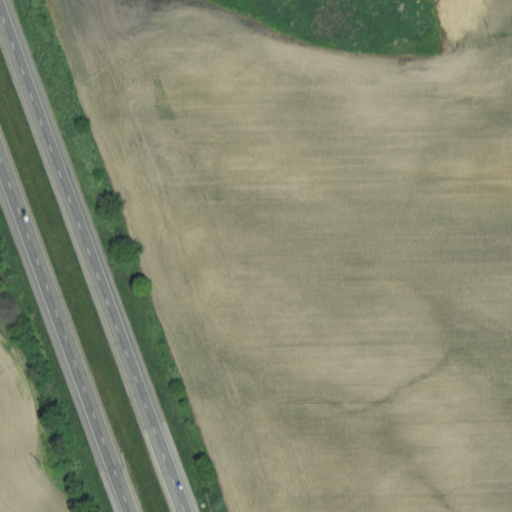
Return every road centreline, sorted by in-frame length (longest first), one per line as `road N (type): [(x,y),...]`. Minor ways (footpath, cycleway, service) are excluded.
road 1 (trunk): [(183,511),(0,11)]
road 2 (trunk): [(0,159),(129,511)]
